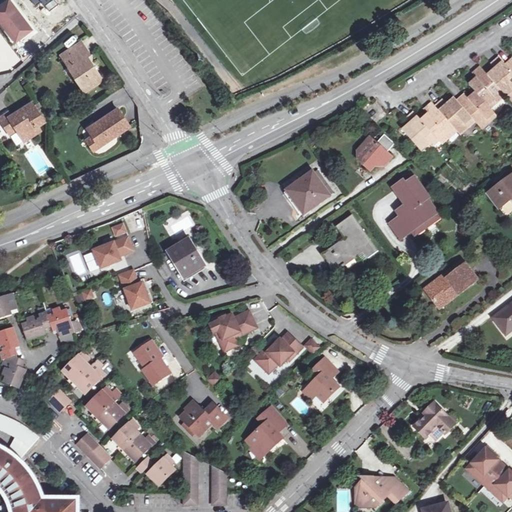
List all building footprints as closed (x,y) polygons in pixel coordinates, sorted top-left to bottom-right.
[(9,0),(7,0),(0,5),(0,19),(16,41),(31,29),(9,0)] [(81,43),(61,56),(85,92),(102,81),(86,57),(89,55),(81,43)] [(511,60),(506,65),(500,58),(495,63),(500,69),(498,71),(496,69),(489,75),(482,67),(476,72),(481,78),(479,80),(478,78),(470,84),(477,92),(469,99),(471,101),(469,103),(463,96),(457,101),(455,98),(448,104),(449,106),(447,108),(442,101),(436,106),(433,103),(427,108),(432,114),(430,116),(429,114),(422,121),(414,112),(408,117),(414,124),(412,126),(411,124),(403,130),(421,151),(429,144),(432,147),(439,141),(440,142),(447,135),(450,138),(458,131),(461,135),(468,129),(466,125),(473,119),(476,122),(483,130),(490,123),(487,120),(495,113),(491,108),(488,105),(496,99),(498,102),(506,95),(507,96),(511,91),(511,60)] [(488,105),(491,108),(498,102),(496,99),(488,105)] [(7,114),(0,118),(10,134),(17,130),(22,127),(27,134),(29,138),(40,131),(37,127),(44,122),(33,105),(11,119),(7,114)] [(129,127),(118,109),(88,129),(93,136),(100,147),(129,127)] [(487,120),(490,123),(498,116),(495,113),(487,120)] [(466,125),(468,129),(476,122),(473,119),(466,125)] [(22,127),(17,130),(22,137),(27,134),(22,127)] [(10,137),(17,149),(24,145),(18,133),(10,137)] [(377,143),(371,137),(359,151),(359,160),(371,171),(380,162),(385,166),(393,158),(388,153),(396,145),(385,135),(377,143)] [(447,135),(440,142),(443,145),(450,138),(447,135)] [(100,147),(93,136),(87,140),(94,151),(100,147)] [(429,144),(421,151),(424,154),(432,147),(429,144)] [(314,174),(321,183),(324,180),(318,171),(314,174)] [(314,174),(313,173),(288,191),(295,200),(298,198),(309,213),(331,197),(329,195),(324,187),(321,183),(314,174)] [(511,177),(490,194),(500,208),(511,198),(511,177)] [(430,198),(416,179),(407,186),(404,182),(395,189),(406,206),(397,212),(401,218),(411,232),(414,230),(418,236),(429,229),(425,222),(438,213),(428,200),(430,198)] [(324,187),(329,195),(333,192),(328,184),(324,187)] [(298,198),(295,200),(305,215),(309,213),(298,198)] [(425,222),(429,229),(442,219),(438,213),(425,222)] [(379,251),(354,215),(337,227),(346,239),(323,255),(325,258),(329,263),(332,270),(333,273),(364,251),(369,258),(379,251)] [(411,232),(401,218),(392,225),(402,239),(411,232)] [(120,225),(110,229),(113,237),(123,233),(120,225)] [(126,238),(90,252),(98,272),(113,266),(111,261),(117,258),(132,252),(126,238)] [(190,240),(171,252),(186,278),(206,267),(190,240)] [(111,261),(113,266),(119,263),(117,258),(111,261)] [(164,261),(156,265),(165,279),(172,274),(164,261)] [(449,279),(468,265),(464,261),(446,275),(449,279)] [(460,295),(479,280),(468,265),(449,279),(446,275),(426,290),(437,303),(449,295),(451,298),(459,293),(460,295)] [(134,272),(118,278),(130,312),(151,304),(146,290),(142,292),(139,286),(134,272)] [(90,299),(87,292),(80,295),(83,302),(90,299)] [(14,293),(0,297),(0,319),(6,317),(13,315),(12,311),(18,309),(19,309),(14,293)] [(449,295),(437,303),(441,309),(460,295),(459,293),(451,298),(449,295)] [(511,304),(495,318),(507,334),(511,330),(511,304)] [(61,336),(77,331),(84,329),(81,318),(73,321),(70,310),(63,312),(61,308),(54,311),(55,314),(50,316),(54,327),(55,330),(56,333),(60,332),(61,336)] [(221,342),(226,352),(239,346),(236,339),(258,329),(250,312),(235,319),(233,315),(227,318),(227,317),(221,320),(222,321),(212,326),(216,334),(217,333),(220,332),(224,340),(221,342)] [(50,315),(49,313),(41,315),(42,319),(37,320),(36,317),(28,319),(29,322),(23,324),(28,339),(44,334),(47,333),(46,329),(54,327),(50,316),(50,315)] [(15,328),(10,329),(0,332),(0,333),(2,340),(0,340),(0,346),(1,348),(4,347),(6,351),(2,353),(6,360),(9,359),(19,355),(17,351),(22,349),(15,328)] [(290,362),(304,349),(290,336),(284,342),(281,340),(274,348),(268,353),(266,351),(256,361),(269,374),(279,365),(281,367),(288,360),(290,362)] [(313,339),(306,346),(314,354),(321,348),(313,339)] [(153,342),(135,354),(146,370),(144,371),(154,386),(171,374),(161,360),(157,355),(160,353),(153,342)] [(83,353),(64,372),(75,383),(90,368),(86,363),(89,360),(83,353)] [(19,355),(9,359),(10,363),(13,364),(11,369),(7,368),(5,374),(8,376),(5,383),(13,385),(20,388),(28,370),(23,368),(25,364),(26,361),(20,358),(19,355)] [(337,371),(326,360),(314,372),(321,378),(311,387),(318,394),(326,403),(341,387),(333,379),(331,377),(337,371)] [(90,368),(75,383),(85,394),(105,376),(99,369),(102,366),(98,361),(90,368)] [(217,373),(209,381),(216,388),(224,379),(217,373)] [(318,394),(311,387),(307,392),(314,399),(318,394)] [(106,388),(87,407),(98,418),(114,403),(109,398),(112,395),(106,388)] [(60,413),(71,402),(60,391),(49,401),(51,403),(60,413)] [(114,403),(98,418),(110,430),(129,411),(122,405),(119,408),(114,403)] [(449,417),(435,404),(430,409),(426,414),(427,415),(426,416),(415,427),(428,439),(439,428),(446,435),(456,424),(449,417)] [(195,405),(181,419),(186,424),(195,433),(199,437),(213,423),(219,429),(228,419),(214,405),(205,414),(195,405)] [(265,426),(248,442),(255,450),(258,447),(266,456),(284,439),(279,434),(276,431),(284,422),(271,408),(259,420),(265,426)] [(449,417),(456,424),(461,420),(454,413),(449,417)] [(0,414),(0,429),(5,432),(15,437),(8,449),(15,454),(20,457),(30,447),(39,437),(22,424),(0,414)] [(133,421),(114,439),(125,450),(141,435),(137,431),(140,427),(133,421)] [(276,431),(279,434),(288,426),(284,422),(276,431)] [(195,433),(186,424),(183,426),(192,436),(195,433)] [(101,468),(111,458),(90,437),(88,434),(77,445),(101,468)] [(141,435),(125,450),(136,461),(155,444),(149,438),(146,441),(141,435)] [(258,447),(255,450),(253,452),(261,461),(266,456),(258,447)] [(484,488),(504,467),(498,461),(492,455),(494,454),(488,448),(471,464),(478,470),(472,475),(484,488)] [(0,486),(1,488),(4,492),(7,489),(11,495),(14,500),(11,502),(13,506),(14,511),(78,511),(78,501),(63,501),(61,494),(43,499),(40,491),(31,476),(15,459),(0,450),(0,486)] [(185,504),(198,505),(198,460),(185,452),(185,492),(185,504)] [(167,456),(148,474),(160,486),(175,471),(171,466),(174,463),(167,456)] [(137,468),(142,473),(153,463),(148,457),(137,468)] [(466,469),(472,475),(478,470),(471,464),(466,469)] [(226,474),(212,467),(212,474),(213,505),(226,505),(226,474)] [(511,474),(504,467),(484,488),(496,499),(502,494),(508,500),(511,495),(511,474)] [(389,495),(397,503),(409,491),(395,477),(388,484),(384,484),(376,476),(365,476),(365,482),(361,487),(355,492),(355,500),(363,508),(364,508),(370,502),(376,507),(377,507),(389,495)] [(502,494),(496,499),(502,506),(508,500),(502,494)]
